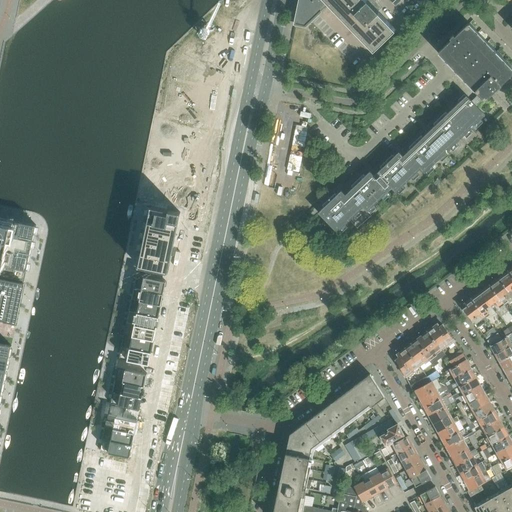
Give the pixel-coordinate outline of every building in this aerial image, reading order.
[(298,0),(293,25),(305,28),(305,26),(329,3),(326,0),(298,0)] [(378,12),(382,8),(374,0),(326,0),(329,3),(330,4),(374,50),(395,29),(378,12)] [(511,73),(511,69),(504,62),(503,63),(485,44),(467,25),(469,24),(468,24),(455,36),(453,35),(450,38),(451,39),(438,52),(479,94),(483,99),(484,100),(490,95),(511,73)] [(165,138),(155,186),(199,195),(209,147),(195,144),(202,114),(216,117),(225,71),(181,61),(171,107),(165,138)] [(476,106),(483,99),(479,94),(472,101),(476,106)] [(476,106),(472,101),(466,96),(455,106),(474,126),(485,115),(476,106)] [(449,149),(471,129),(474,126),(455,106),(431,130),(449,149)] [(425,173),(446,152),(449,149),(431,130),(406,153),(420,169),(425,173)] [(396,192),(417,172),(420,169),(406,153),(403,156),(399,152),(377,172),(392,188),(396,192)] [(367,212),(388,191),(392,188),(377,172),(374,176),(370,171),(349,192),(363,207),(367,212)] [(349,220),(360,210),(363,207),(349,192),(345,195),(341,191),(318,213),(324,219),(328,223),(337,232),(349,220)] [(151,206),(138,266),(168,272),(169,266),(174,241),(173,241),(174,237),(175,237),(180,212),(151,206)] [(0,319),(17,323),(36,225),(13,220),(0,217),(0,319)] [(511,276),(508,271),(499,278),(511,295),(511,276)] [(136,276),(134,288),(163,294),(166,282),(136,276)] [(511,295),(499,278),(490,285),(502,302),(506,299),(509,302),(511,300),(511,295)] [(502,302),(490,285),(480,292),(496,313),(500,309),(498,305),(502,302)] [(134,288),(132,300),(161,306),(163,294),(134,288)] [(496,313),(480,292),(471,299),(483,314),(484,316),(489,312),(491,316),(496,313)] [(483,314),(471,299),(464,304),(467,307),(464,310),(473,321),(483,314)] [(132,300),(129,312),(159,318),(161,306),(132,300)] [(129,312),(127,323),(156,329),(159,318),(129,312)] [(477,328),(487,320),(484,316),(483,314),(473,321),(477,328)] [(127,323),(124,335),(154,341),(156,329),(127,323)] [(454,340),(443,325),(439,328),(437,324),(427,332),(440,348),(446,344),(447,345),(454,340)] [(507,338),(511,334),(508,329),(499,335),(502,339),(506,337),(507,338)] [(502,339),(499,335),(495,330),(488,336),(491,339),(487,341),(491,345),(502,339)] [(440,348),(427,332),(418,339),(423,345),(422,346),(425,351),(424,352),(429,359),(436,353),(435,352),(440,348)] [(124,335),(122,347),(151,353),(154,341),(124,335)] [(511,345),(507,338),(506,337),(502,339),(491,345),(491,346),(495,353),(511,345)] [(424,352),(425,351),(422,346),(423,345),(418,339),(406,348),(418,364),(424,360),(425,362),(429,359),(424,352)] [(0,343),(0,356),(9,358),(11,346),(0,343)] [(500,361),(511,354),(511,347),(511,345),(495,353),(500,361)] [(122,347),(119,359),(149,365),(151,353),(122,347)] [(418,364),(406,348),(397,354),(400,358),(396,360),(405,376),(414,370),(413,369),(418,364)] [(466,360),(468,359),(463,352),(456,358),(455,356),(449,360),(454,367),(466,360)] [(504,369),(511,364),(511,354),(500,361),(504,369)] [(0,356),(0,368),(6,370),(9,358),(0,356)] [(445,371),(439,364),(437,365),(433,360),(430,362),(440,375),(445,371)] [(455,378),(471,369),(466,360),(454,367),(450,369),(455,378)] [(117,369),(115,380),(144,386),(147,375),(117,369)] [(460,386),(476,377),(471,369),(455,378),(460,386)] [(312,448),(337,429),(375,401),(376,403),(384,397),(370,374),(290,434),(278,490),(305,495),(306,490),(303,489),(312,448)] [(415,391),(430,383),(427,377),(417,383),(414,378),(408,381),(411,386),(410,387),(413,392),(415,391)] [(464,395),(481,386),(476,377),(460,386),(464,395)] [(115,380),(112,392),(142,398),(144,386),(115,380)] [(420,400),(441,388),(436,380),(432,382),(431,382),(430,383),(415,391),(420,400)] [(424,408),(441,398),(446,396),(444,392),(448,389),(447,387),(447,386),(446,385),(442,387),(441,388),(420,400),(424,408)] [(469,403),(485,394),(481,386),(464,395),(469,403)] [(112,392),(110,404),(139,410),(142,398),(112,392)] [(473,411),(490,401),(485,394),(469,403),(473,411)] [(429,416),(445,407),(441,398),(424,408),(429,416)] [(478,419),(494,410),(490,401),(473,411),(478,419)] [(110,404),(108,416),(137,422),(139,410),(110,404)] [(433,424),(450,415),(448,411),(452,408),(450,405),(445,407),(429,416),(433,424)] [(483,427),(499,418),(494,410),(478,419),(483,427)] [(437,432),(454,423),(459,421),(457,417),(452,419),(450,415),(433,424),(437,432)] [(137,422),(108,416),(105,427),(135,433),(137,422)] [(487,435),(504,426),(499,418),(483,427),(487,435)] [(458,431),(454,423),(437,432),(442,440),(458,431)] [(404,435),(398,424),(394,426),(390,428),(387,430),(384,432),(382,433),(383,435),(380,437),(384,443),(385,446),(404,435)] [(492,443),(508,435),(504,426),(487,435),(492,443)] [(105,427),(103,439),(132,445),(135,433),(105,427)] [(446,448),(463,439),(458,431),(442,440),(446,448)] [(478,443),(473,435),(468,438),(473,446),(478,443)] [(497,452),(511,443),(511,441),(508,435),(492,443),(497,452)] [(412,445),(411,442),(411,443),(409,441),(410,440),(408,436),(392,444),(397,453),(412,445)] [(103,439),(100,451),(130,457),(132,445),(103,439)] [(451,456),(467,448),(463,439),(446,448),(451,456)] [(502,461),(511,454),(511,443),(497,452),(502,461)] [(367,456),(360,444),(357,446),(354,448),(355,449),(357,452),(359,456),(361,459),(367,456)] [(402,461),(417,453),(415,449),(414,449),(413,447),(414,447),(412,445),(397,453),(402,461)] [(455,465),(478,453),(475,449),(470,452),(467,448),(451,456),(455,465)] [(491,456),(486,449),(482,451),(487,459),(491,456)] [(373,460),(382,456),(379,452),(371,456),(373,460)] [(422,462),(420,459),(420,460),(419,458),(419,457),(417,453),(402,461),(406,470),(422,462)] [(476,464),(472,457),(478,454),(478,453),(455,465),(460,473),(476,464)] [(506,469),(511,466),(511,454),(502,461),(506,469)] [(356,470),(364,465),(362,461),(354,466),(356,470)] [(397,483),(388,468),(385,462),(377,467),(380,472),(388,488),(390,487),(390,486),(392,485),(392,486),(397,483)] [(411,478),(426,470),(424,466),(423,466),(422,464),(423,464),(422,462),(406,470),(411,478)] [(464,481),(481,472),(476,464),(460,473),(464,481)] [(431,479),(426,470),(411,478),(416,487),(431,479)] [(469,490),(486,481),(485,481),(489,479),(485,471),(481,473),(481,472),(464,481),(469,490)] [(367,511),(362,502),(354,486),(353,487),(345,472),(337,509),(332,508),(332,511),(331,511),(367,511)] [(388,488),(380,472),(371,477),(380,493),(384,490),(383,490),(385,488),(386,489),(388,488)] [(380,493),(371,477),(363,482),(371,497),(373,496),(373,495),(375,494),(375,495),(380,493)] [(480,485),(486,482),(486,481),(469,490),(468,491),(471,497),(483,490),(480,485)] [(371,497),(363,482),(354,486),(362,502),(367,499),(366,499),(368,498),(369,498),(371,497)] [(511,493),(509,488),(508,485),(499,490),(500,492),(511,511),(511,493)] [(440,495),(435,486),(420,495),(424,504),(440,495)] [(331,511),(332,511),(304,506),(306,496),(305,495),(278,490),(273,511),(302,511),(303,511),(307,511),(331,511)] [(511,511),(500,492),(475,505),(478,511),(511,511)] [(429,511),(445,504),(443,501),(443,502),(441,500),(442,499),(440,495),(424,504),(429,511)]
